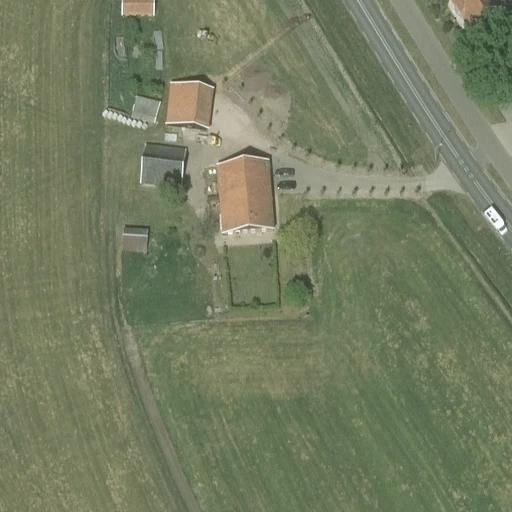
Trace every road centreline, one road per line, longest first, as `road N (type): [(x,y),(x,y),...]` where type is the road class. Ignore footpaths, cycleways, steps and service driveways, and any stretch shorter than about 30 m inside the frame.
road 1 (primary): [(463,171),(356,0)]
road 2 (unclassified): [(490,148),(396,0)]
